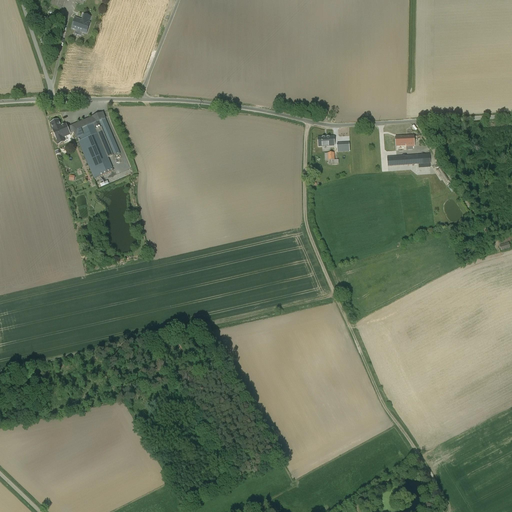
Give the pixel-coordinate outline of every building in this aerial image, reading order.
[(64,0),(54,0),(53,5),(52,8),(61,11),(64,0)] [(87,34),(92,18),(83,15),(81,20),(76,19),(72,29),(87,34)] [(120,153),(103,113),(72,126),(75,132),(74,133),(94,179),(114,171),(95,128),(99,126),(112,156),(120,153)] [(60,127),(58,121),(51,124),(54,130),(53,130),(59,144),(64,142),(63,138),(70,135),(70,134),(74,133),(75,132),(72,126),(67,128),(66,125),(60,127)] [(414,137),(395,137),(396,147),(406,146),(406,147),(414,147),(414,137)] [(334,138),(318,138),(318,147),(334,146),(334,138)] [(432,168),(431,152),(388,155),(388,165),(407,164),(408,169),(416,169),(415,163),(420,163),(421,169),(432,168)] [(334,153),(325,154),(326,161),(328,161),(328,164),(338,164),(338,160),(334,160),(334,153)] [(511,245),(511,243),(511,239),(502,241),(503,247),(511,245)]
